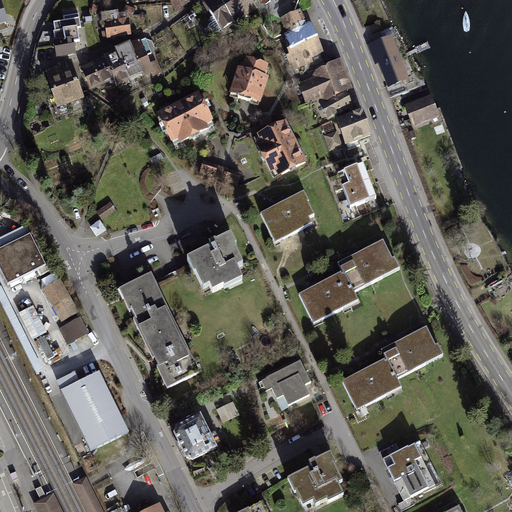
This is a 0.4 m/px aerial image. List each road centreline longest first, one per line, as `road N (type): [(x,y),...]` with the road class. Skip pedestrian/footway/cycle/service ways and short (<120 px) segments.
road 1 (primary): [(331,0),(428,244),(511,392)]
road 2 (tertiary): [(190,505),(69,256)]
road 3 (residential): [(203,0),(95,56),(37,70),(18,127),(1,138)]
road 4 (residential): [(190,505),(346,428)]
road 5 (residential): [(69,256),(151,234),(195,208),(231,206)]
road 6 (secondary): [(1,138),(43,0)]
